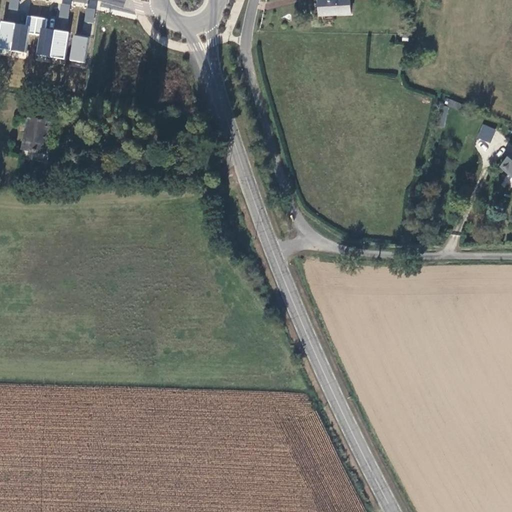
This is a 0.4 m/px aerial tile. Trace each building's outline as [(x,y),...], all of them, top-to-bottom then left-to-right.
[(350,0),(318,0),(320,16),(351,14),(350,0)] [(68,18),(69,4),(60,3),(59,17),(68,18)] [(26,25),(14,23),(14,24),(14,26),(11,49),(10,51),(26,53),(29,34),(35,34),(37,17),(28,16),(26,25)] [(47,19),(37,17),(35,34),(39,35),(36,55),(50,57),(54,30),(45,29),(47,19)] [(14,24),(1,22),(0,26),(0,47),(11,49),(14,26),(14,24)] [(68,33),(54,30),(50,57),(64,59),(68,33)] [(87,38),(73,36),(70,61),(84,63),(87,38)] [(429,77),(431,64),(423,63),(421,75),(429,77)] [(46,154),(52,124),(28,119),(22,150),(46,154)] [(491,143),(495,128),(481,124),(477,139),(491,143)] [(511,155),(502,167),(511,176),(511,155)]
